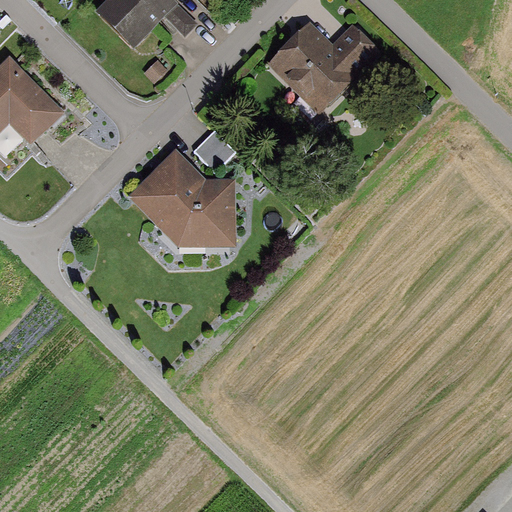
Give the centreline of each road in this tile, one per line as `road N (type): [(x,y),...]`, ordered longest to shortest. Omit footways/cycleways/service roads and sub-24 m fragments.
road 1 (residential): [(378,0),(511,130)]
road 2 (residential): [(141,127),(12,0)]
road 3 (residential): [(269,0),(141,127)]
road 4 (residential): [(141,127),(28,249)]
